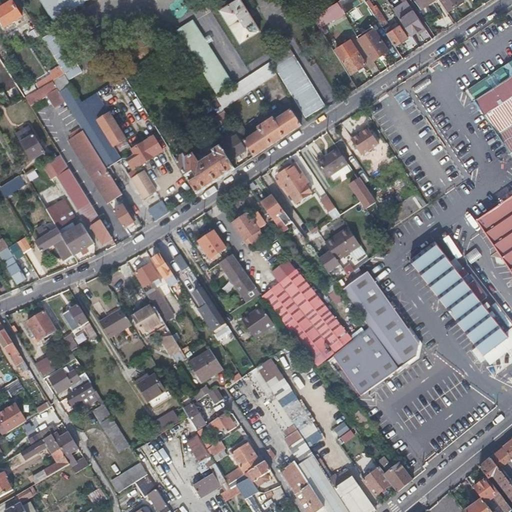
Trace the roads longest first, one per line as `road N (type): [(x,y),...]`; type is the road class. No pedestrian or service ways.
road 1 (residential): [(507,0),(121,259),(0,311)]
road 2 (tertiary): [(511,420),(397,511)]
